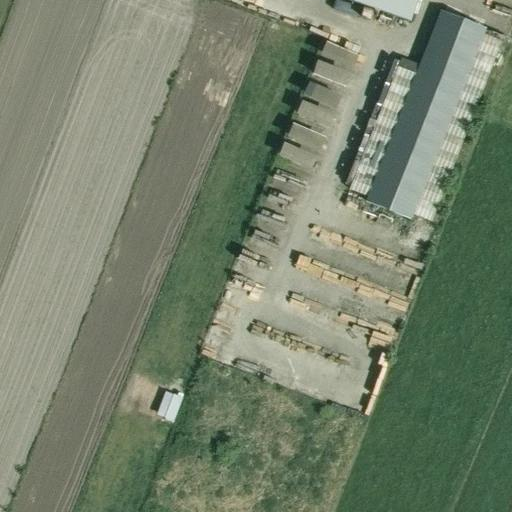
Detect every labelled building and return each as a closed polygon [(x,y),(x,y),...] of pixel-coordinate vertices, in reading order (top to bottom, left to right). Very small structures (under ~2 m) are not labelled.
[(340,0),(409,23),(416,0),(340,0)] [(400,60),(349,190),(368,197),(366,202),(409,219),(411,214),(430,222),(500,42),(481,35),(484,29),(440,12),(419,67),(400,60)] [(316,57),(311,69),(346,84),(352,72),(316,57)] [(332,101),(336,87),(309,80),(305,94),(332,101)] [(285,447),(273,479),(284,483),(295,451),(285,447)]
